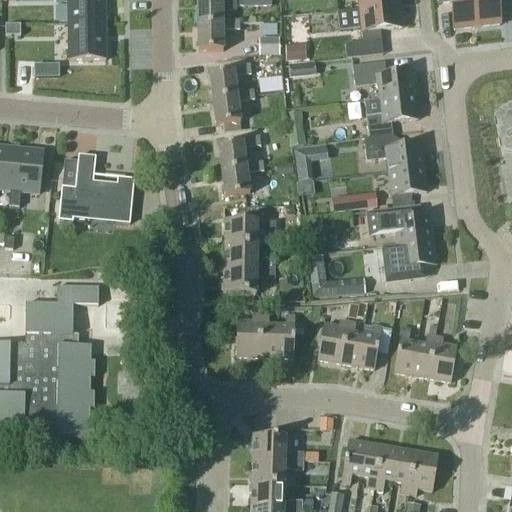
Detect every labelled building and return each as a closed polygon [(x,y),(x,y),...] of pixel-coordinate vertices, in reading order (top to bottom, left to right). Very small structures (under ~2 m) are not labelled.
[(66,0),(67,26),(105,26),(104,0),(66,0)] [(197,1),(197,27),(222,27),(222,23),(222,13),(235,13),(235,9),(270,8),(269,0),(241,0),(242,0),(197,1)] [(356,0),(358,12),(399,7),(398,0),(356,0)] [(476,29),(472,0),(437,0),(438,6),(450,4),(453,32),(476,29)] [(496,0),(472,0),(476,29),(499,26),(496,0)] [(402,30),(399,7),(358,12),(362,44),(381,41),(380,32),(402,30)] [(222,27),(197,27),(198,53),(223,53),(222,33),(240,32),(239,23),(222,23),(222,27)] [(20,26),(5,26),(5,38),(20,38),(20,26)] [(67,26),(68,63),(105,62),(105,26),(67,26)] [(259,58),(279,58),(278,40),(258,41),(259,58)] [(304,47),(284,48),(286,64),(305,63),(304,47)] [(29,59),(8,60),(9,83),(30,82),(29,59)] [(412,74),(385,77),(384,65),(352,69),(354,90),(377,87),(379,102),(414,98),(412,74)] [(289,82),(312,80),(311,66),(287,68),(289,82)] [(237,99),(236,95),(234,79),(251,77),(250,68),(232,70),(233,73),(209,76),(212,102),(237,99)] [(253,93),(236,95),(237,99),(212,102),(215,128),(222,127),(239,125),(240,125),(237,104),(254,102),(253,93)] [(417,122),(414,98),(379,102),(380,117),(366,119),(368,140),(392,137),(391,125),(417,122)] [(511,108),(501,111),(507,140),(511,138),(511,108)] [(300,114),(286,116),(288,130),(302,128),(300,114)] [(239,125),(222,127),(223,135),(240,133),(239,125)] [(387,175),(423,171),(420,147),(394,150),(392,137),(368,140),(363,141),(366,164),(386,162),(387,175)] [(243,151),(259,148),(258,139),(242,141),(242,144),(218,148),(221,173),(246,170),(245,167),(243,151)] [(0,191),(11,193),(15,151),(0,149),(0,191)] [(21,194),(40,196),(44,154),(15,151),(11,193),(9,209),(19,210),(21,194)] [(128,226),(133,182),(117,180),(117,187),(92,184),(95,159),(79,158),(78,164),(65,162),(58,222),(72,224),(73,220),(128,226)] [(262,164),(245,167),(246,170),(221,173),(224,199),(249,196),(246,176),(264,174),(262,164)] [(275,167),(277,178),(293,176),(291,164),(275,167)] [(426,195),(423,171),(387,175),(390,199),(426,195)] [(346,199),(348,214),(376,211),(374,195),(346,199)] [(419,209),(392,212),(365,215),(368,239),(395,236),(396,248),(432,244),(429,220),(420,221),(419,209)] [(225,223),(225,248),(255,248),(255,232),(274,233),(274,225),(256,224),(225,223)] [(4,251),(12,252),(13,240),(5,239),(4,251)] [(435,267),(432,244),(396,248),(398,263),(383,265),(386,285),(409,283),(408,271),(435,267)] [(255,264),(255,248),(225,248),(224,272),(274,273),(274,265),(255,264)] [(274,281),(274,273),(224,272),(224,296),(254,297),(255,281),(274,281)] [(26,306),(25,347),(0,346),(0,429),(7,430),(7,434),(23,434),(23,425),(55,426),(55,442),(92,443),(93,426),(89,426),(89,411),(93,411),(94,395),(90,395),(90,380),(94,380),(94,364),(90,364),(90,349),(72,348),(72,307),(98,307),(98,290),(57,289),(57,307),(26,306)] [(236,359),(257,360),(259,318),(251,317),(251,324),(237,324),(236,359)] [(268,318),(259,318),(257,360),(275,360),(276,328),(268,328),(268,318)] [(285,328),(276,328),(275,360),(293,361),(294,319),(285,318),(285,328)] [(317,363),(340,366),(347,325),(339,323),(338,330),(323,328),(317,363)] [(356,326),(347,325),(340,366),(357,369),(362,337),(354,336),(356,326)] [(370,339),(362,337),(357,369),(374,372),(381,330),(372,329),(370,339)] [(394,375),(410,378),(416,346),(408,345),(409,335),(401,334),(394,375)] [(424,348),(416,346),(410,378),(428,381),(435,340),(427,338),(424,348)] [(442,341),(435,340),(428,381),(450,385),(455,350),(441,347),(442,341)] [(332,433),(332,421),(319,421),(319,433),(332,433)] [(253,438),(253,463),(302,464),(302,456),(283,456),(284,439),(253,438)] [(359,479),(365,447),(348,444),(341,485),(349,487),(351,478),(359,479)] [(366,489),(374,491),(381,449),(365,447),(359,479),(368,481),(366,489)] [(398,452),(381,449),(374,491),(382,492),(384,483),(392,484),(398,452)] [(399,495),(407,496),(414,455),(398,452),(392,484),(401,486),(399,495)] [(437,459),(414,455),(407,496),(415,497),(417,492),(431,494),(437,459)] [(302,472),(302,464),(253,463),(252,487),(283,488),(283,472),(302,472)] [(252,487),(251,510),(301,511),(302,504),(283,504),(283,488),(252,487)] [(327,511),(340,511),(343,498),(330,496),(327,511)]
